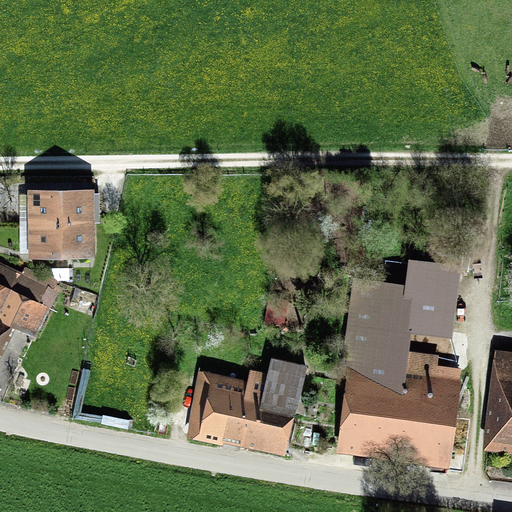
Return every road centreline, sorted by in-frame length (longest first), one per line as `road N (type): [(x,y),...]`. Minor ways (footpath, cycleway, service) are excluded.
road 1 (residential): [(511,503),(205,458),(0,416)]
road 2 (track): [(0,164),(511,160)]
